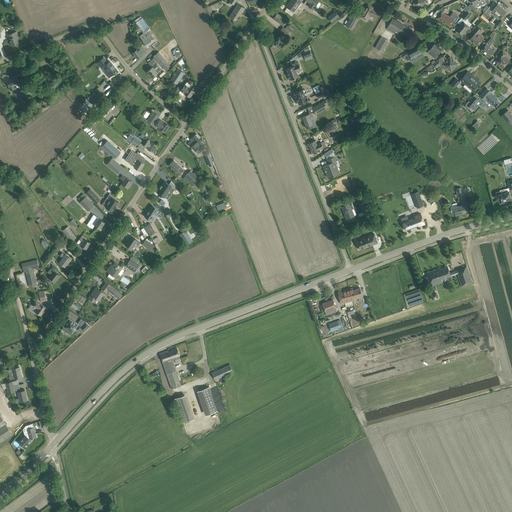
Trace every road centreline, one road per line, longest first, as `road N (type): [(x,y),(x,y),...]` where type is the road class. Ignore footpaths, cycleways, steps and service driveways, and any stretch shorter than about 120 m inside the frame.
road 1 (unclassified): [(53,443),(32,349),(184,123)]
road 2 (tertiary): [(349,270),(157,345),(53,443)]
road 3 (unclassified): [(349,270),(257,23)]
road 4 (unclassified): [(184,123),(95,27),(0,61)]
road 5 (tertiary): [(511,217),(349,270)]
road 6 (unclassified): [(184,123),(257,23)]
